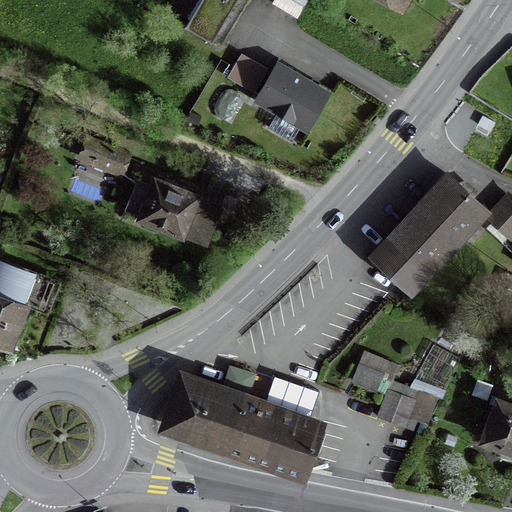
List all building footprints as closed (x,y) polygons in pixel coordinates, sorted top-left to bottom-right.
[(243,4),(245,0),(200,0),(184,28),(210,43),(235,0),(243,4)] [(295,0),(288,13),(296,18),(306,0),(295,0)] [(267,70),(240,55),(226,78),(253,94),(267,70)] [(327,95),(276,65),(255,100),(306,130),(327,95)] [(479,123),(492,130),(496,124),(482,117),(479,123)] [(76,135),(70,150),(81,155),(80,158),(119,174),(126,156),(76,135)] [(419,205),(369,259),(394,282),(397,279),(410,291),(485,212),(448,177),(421,207),(419,205)] [(192,204),(195,198),(155,182),(153,188),(136,181),(127,204),(143,211),(141,218),(145,220),(145,221),(147,228),(154,230),(159,227),(160,226),(203,243),(218,208),(201,201),(199,207),(192,204)] [(511,233),(511,201),(507,197),(488,217),(509,237),(511,233)] [(0,345),(7,348),(23,306),(16,303),(17,301),(0,294),(0,345)] [(360,368),(354,382),(382,394),(388,379),(360,368)] [(227,444),(304,471),(319,427),(183,381),(168,426),(226,446),(227,444)] [(376,417),(403,428),(413,401),(386,390),(376,417)] [(496,400),(481,442),(511,453),(511,403),(510,405),(496,400)]
